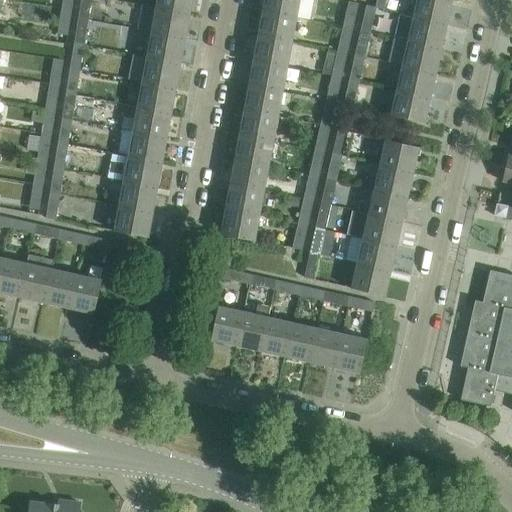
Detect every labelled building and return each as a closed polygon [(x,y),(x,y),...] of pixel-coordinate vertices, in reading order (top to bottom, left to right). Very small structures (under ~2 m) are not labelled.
[(63,0),(62,11),(72,12),(73,0),(63,0)] [(81,0),(79,20),(88,22),(91,0),(81,0)] [(155,0),(154,9),(190,16),(193,0),(155,0)] [(263,0),(261,13),(296,19),(299,0),(263,0)] [(377,0),(376,8),(377,8),(376,9),(385,11),(387,0),(377,0)] [(443,0),(415,0),(412,18),(447,26),(452,2),(443,0)] [(349,2),(343,29),(353,30),(359,4),(349,2)] [(367,6),(361,33),(370,35),(376,9),(377,8),(376,8),(367,6)] [(154,9),(149,34),(186,41),(190,16),(154,9)] [(72,12),(62,11),(56,44),(66,46),(72,12)] [(261,13),(257,37),(291,44),(296,19),(261,13)] [(412,18),(406,43),(441,51),(447,26),(412,18)] [(79,20),(74,46),(84,47),(88,22),(79,20)] [(343,29),(337,53),(347,55),(353,30),(343,29)] [(361,33),(356,57),(365,59),(370,35),(361,33)] [(149,34),(145,59),(181,66),(186,41),(149,34)] [(257,37),(252,62),(287,69),(291,44),(257,37)] [(406,43),(400,67),(435,75),(441,51),(406,43)] [(74,46),(71,70),(80,72),(84,47),(74,46)] [(337,53),(332,78),(342,80),(347,55),(337,53)] [(356,57),(350,82),(359,84),(365,59),(356,57)] [(54,59),(50,86),(60,88),(64,61),(54,59)] [(145,59),(140,84),(176,90),(181,66),(145,59)] [(252,62),(247,87),(282,94),(287,69),(252,62)] [(400,67),(395,92),(430,100),(435,75),(400,67)] [(71,70),(67,94),(76,96),(80,72),(71,70)] [(332,78),(326,102),(336,104),(342,80),(332,78)] [(359,84),(350,82),(345,105),(354,107),(359,84)] [(140,84),(135,108),(172,115),(176,90),(140,84)] [(50,86),(46,110),(56,111),(60,88),(50,86)] [(247,87),(242,112),(277,118),(282,94),(247,87)] [(430,100),(395,92),(389,117),(424,125),(430,100)] [(67,94),(63,119),(72,121),(76,96),(67,94)] [(326,102),(321,127),(331,129),(336,104),(326,102)] [(125,106),(123,118),(133,120),(131,133),(167,140),(172,115),(135,108),(125,106)] [(43,125),(42,134),(52,136),(56,111),(46,110),(46,113),(34,111),(32,123),(43,125)] [(242,112),(237,136),(272,143),(277,118),(242,112)] [(63,119),(59,145),(68,147),(72,121),(63,119)] [(321,127),(315,151),(325,153),(331,129),(321,127)] [(339,130),(333,156),(343,158),(349,132),(339,130)] [(131,133),(126,158),(162,165),(167,140),(131,133)] [(39,149),(37,159),(48,161),(52,136),(42,134),(41,138),(29,136),(28,148),(39,149)] [(237,136),(233,161),(267,168),(272,143),(237,136)] [(384,141),(378,166),(413,174),(419,149),(384,141)] [(59,145),(55,170),(64,172),(68,147),(59,145)] [(315,151),(309,176),(319,178),(325,153),(315,151)] [(501,182),(511,184),(511,153),(508,169),(505,168),(501,182)] [(333,156),(327,180),(337,182),(343,158),(333,156)] [(126,158),(121,183),(158,189),(162,165),(126,158)] [(37,159),(33,184),(44,186),(48,161),(37,159)] [(233,161),(228,186),(263,193),(267,168),(233,161)] [(378,166),(372,191),(407,199),(413,174),(378,166)] [(55,170),(51,195),(60,197),(64,172),(55,170)] [(309,176),(304,201),(314,203),(319,178),(309,176)] [(327,180),(321,205),(332,207),(337,182),(327,180)] [(121,183),(117,207),(153,214),(158,189),(121,183)] [(44,186),(33,184),(30,209),(40,211),(44,186)] [(228,186),(223,211),(258,218),(263,193),(228,186)] [(372,191),(367,215),(402,223),(407,199),(372,191)] [(60,197),(51,195),(47,219),(56,221),(60,197)] [(304,201),(298,225),(308,227),(314,203),(304,201)] [(321,205),(315,229),(326,231),(332,207),(321,205)] [(153,214),(117,207),(112,233),(148,240),(153,214)] [(258,218),(223,211),(218,236),(253,243),(258,218)] [(367,215),(361,240),(396,248),(402,223),(367,215)] [(0,226),(8,229),(11,219),(0,216),(0,226)] [(8,229),(33,234),(35,225),(11,219),(8,229)] [(33,234),(58,240),(60,230),(35,225),(33,234)] [(308,227),(298,225),(293,248),(303,251),(308,227)] [(315,229),(310,253),(320,256),(326,231),(315,229)] [(58,240),(82,245),(84,235),(60,230),(58,240)] [(84,235),(82,245),(109,251),(111,241),(84,235)] [(361,240),(356,264),(390,272),(396,248),(361,240)] [(320,256),(310,253),(304,278),(314,280),(320,256)] [(18,299),(42,305),(50,270),(51,270),(53,261),(27,255),(25,264),(26,264),(18,299)] [(0,264),(0,295),(18,299),(26,264),(25,264),(1,259),(0,264)] [(390,272),(356,264),(350,289),(385,297),(390,272)] [(225,280),(248,285),(250,275),(228,269),(225,280)] [(42,305),(67,310),(75,276),(51,270),(50,270),(42,305)] [(511,276),(490,271),(483,303),(474,301),(459,367),(467,369),(460,401),(489,407),(494,387),(511,390),(511,276)] [(258,287),(273,290),(275,280),(250,275),(248,285),(250,286),(249,293),(256,295),(258,287)] [(75,276),(67,310),(92,316),(100,281),(75,276)] [(273,290),(297,296),(299,286),(275,280),(273,290)] [(297,296),(322,301),(324,292),(299,286),(297,296)] [(322,301),(346,307),(349,297),(324,292),(322,301)] [(349,297),(346,307),(373,313),(375,303),(349,297)] [(234,347),(259,353),(266,317),(269,308),(256,305),(254,315),(242,312),(234,347)] [(209,342),(234,347),(242,312),(217,306),(209,342)] [(259,353),(283,358),(291,323),(266,317),(259,353)] [(283,358),(308,364),(316,328),(291,323),(283,358)] [(308,364),(332,369),(340,334),(316,328),(308,364)] [(340,334),(332,369),(357,375),(365,339),(340,334)] [(29,502),(27,511),(78,511),(79,503),(58,500),(58,505),(29,502)]
